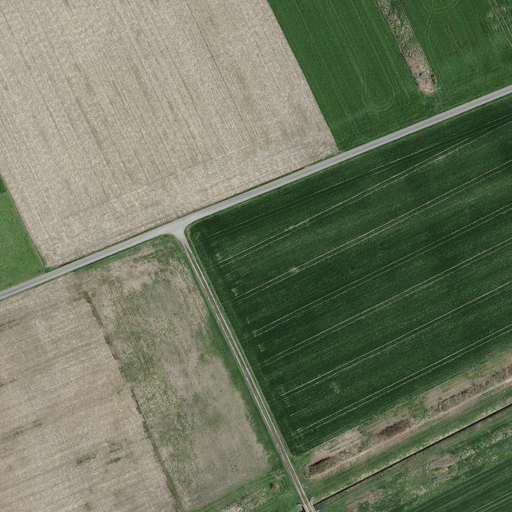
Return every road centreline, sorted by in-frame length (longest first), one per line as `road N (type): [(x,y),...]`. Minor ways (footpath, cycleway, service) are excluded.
road 1 (unclassified): [(0,294),(511,88)]
road 2 (track): [(174,224),(310,511)]
